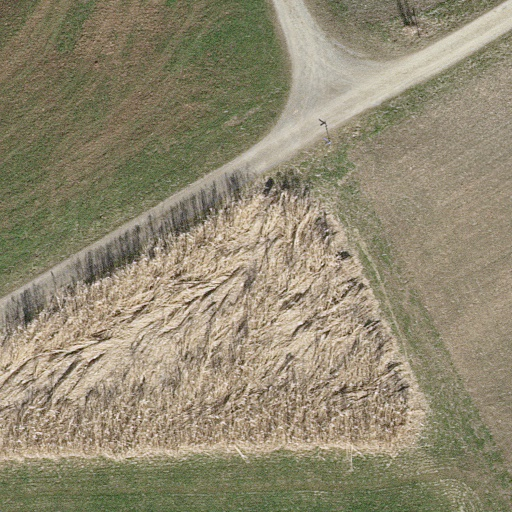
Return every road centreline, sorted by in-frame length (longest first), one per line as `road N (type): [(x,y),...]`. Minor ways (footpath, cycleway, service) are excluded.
road 1 (track): [(0,317),(339,110)]
road 2 (track): [(339,110),(511,12)]
road 3 (track): [(286,0),(339,110)]
